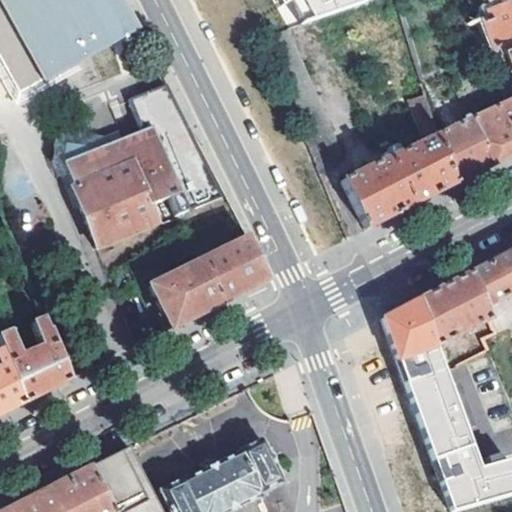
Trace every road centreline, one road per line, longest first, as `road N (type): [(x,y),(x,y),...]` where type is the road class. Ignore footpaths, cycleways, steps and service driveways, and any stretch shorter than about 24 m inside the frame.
road 1 (residential): [(303,313),(156,0)]
road 2 (tertiary): [(303,313),(0,468)]
road 3 (tertiary): [(511,204),(303,313)]
road 4 (tertiary): [(371,511),(303,313)]
